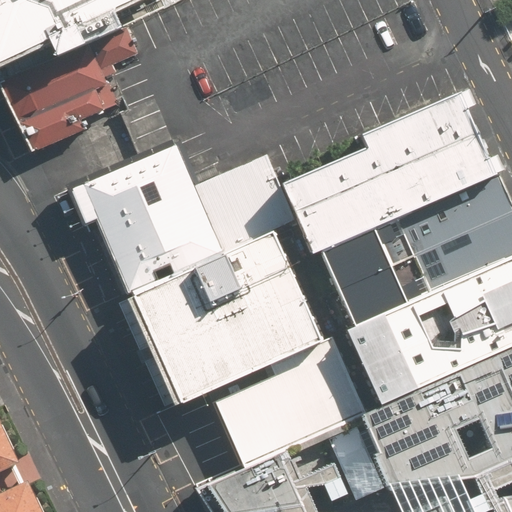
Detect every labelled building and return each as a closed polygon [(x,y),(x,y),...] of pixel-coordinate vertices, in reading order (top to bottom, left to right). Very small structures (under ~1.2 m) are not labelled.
[(0,0),(0,73),(2,77),(160,0),(0,0)] [(129,29),(3,86),(33,152),(83,130),(81,125),(120,107),(105,75),(142,58),(129,29)] [(315,249),(321,245),(497,164),(460,86),(360,132),(365,144),(283,182),(300,217),(315,249)] [(82,186),(131,294),(275,229),(300,217),(283,182),(268,148),(192,183),(174,144),(82,186)] [(321,245),(356,321),(511,249),(511,194),(497,164),(321,245)] [(275,229),(131,294),(178,404),(324,339),(275,229)] [(346,326),(381,406),(511,344),(511,249),(356,321),(346,326)] [(366,412),(331,338),(210,392),(245,467),(286,449),(360,415),(366,412)] [(491,511),(449,511),(442,496),(404,511),(511,511),(511,493),(496,496),(493,489),(504,484),(511,479),(511,344),(381,406),(366,412),(360,415),(379,452),(371,456),(384,487),(390,486),(459,478),(473,476),(481,493),(468,498),(471,506),(473,511),(479,511),(489,508),(492,511),(491,511)] [(4,416),(0,418),(0,511),(48,511),(33,479),(0,494),(0,471),(24,460),(4,416)] [(358,426),(329,439),(355,499),(384,487),(371,456),(358,426)] [(316,511),(315,509),(306,487),(323,485),(331,500),(338,496),(346,493),(334,464),(298,479),(286,449),(245,467),(195,488),(210,511),(254,511),(274,509),(275,511),(316,511)] [(459,478),(390,486),(401,511),(404,511),(442,496),(449,511),(473,511),(468,498),(459,478)]
